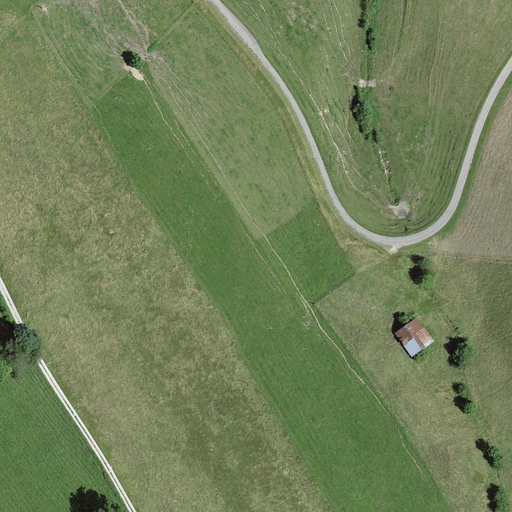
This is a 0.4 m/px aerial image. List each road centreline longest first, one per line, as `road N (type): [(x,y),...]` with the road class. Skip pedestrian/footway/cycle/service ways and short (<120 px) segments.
road 1 (track): [(214,0),(295,108),(335,203),(349,223),(377,239),(414,238),(446,217),(486,107),(511,62)]
road 2 (track): [(130,511),(0,287)]
